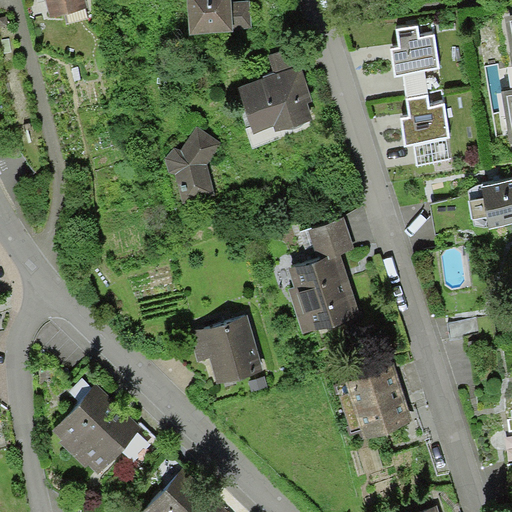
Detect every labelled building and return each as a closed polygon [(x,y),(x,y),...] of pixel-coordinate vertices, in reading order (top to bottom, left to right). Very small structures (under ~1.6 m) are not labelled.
[(86,0),(48,0),(50,9),(87,1),(86,0)] [(231,0),(189,0),(191,28),(251,25),(249,0),(235,0),(231,0)] [(511,12),(502,14),(511,72),(511,86),(500,89),(504,110),(508,133),(511,132),(511,12)] [(414,21),(392,24),(395,41),(387,42),(392,69),(399,68),(420,64),(436,62),(431,31),(416,33),(414,21)] [(314,115),(291,49),(270,56),(274,69),(238,81),(254,127),(276,120),(279,127),(314,115)] [(420,64),(399,68),(403,93),(425,89),(420,64)] [(425,89),(403,93),(405,109),(398,111),(402,138),(409,137),(431,133),(446,131),(441,99),(426,102),(425,89)] [(216,193),(208,162),(222,141),(196,123),(181,145),(173,143),(163,155),(168,169),(176,169),(183,200),(216,193)] [(446,131),(409,137),(414,163),(450,157),(446,131)] [(511,215),(511,172),(473,178),(475,194),(467,194),(470,213),(483,211),(484,220),(511,215)] [(467,194),(427,201),(432,232),(472,225),(470,213),(467,194)] [(349,244),(340,215),(302,226),(312,257),(285,265),(290,281),(284,282),(299,332),(357,315),(337,247),(349,244)] [(246,311),(185,327),(193,359),(207,355),(213,379),(260,367),(246,311)] [(475,318),(448,321),(450,337),(477,334),(475,318)] [(389,365),(345,380),(349,389),(337,393),(348,425),(355,423),(359,435),(408,418),(389,365)] [(98,386),(53,432),(98,476),(143,430),(130,417),(108,396),(98,386)] [(180,469),(141,511),(224,511),(215,502),(193,481),(180,469)] [(440,511),(437,503),(407,511),(440,511)]
